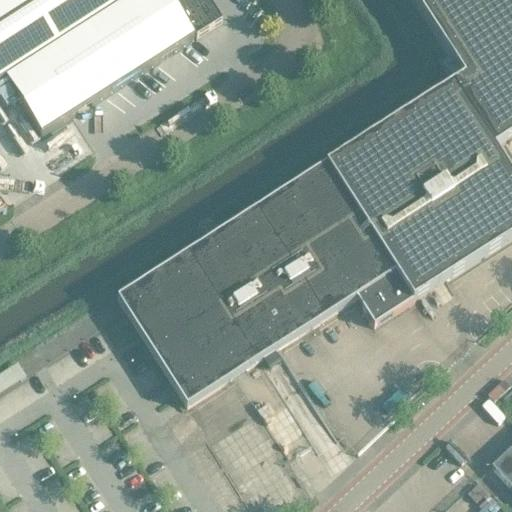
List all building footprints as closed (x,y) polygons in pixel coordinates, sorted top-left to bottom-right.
[(0,0),(0,84),(5,82),(41,139),(194,41),(221,23),(208,3),(210,2),(208,0),(0,0)] [(511,0),(410,0),(462,80),(452,87),(494,152),(511,140),(511,0)] [(452,87),(325,169),(117,303),(186,410),(355,302),(373,329),(511,240),(511,180),(494,152),(452,87)] [(0,386),(22,372),(14,361),(0,370),(0,386)] [(287,404),(302,395),(283,361),(268,370),(287,404)] [(511,449),(491,470),(511,492),(511,449)]
